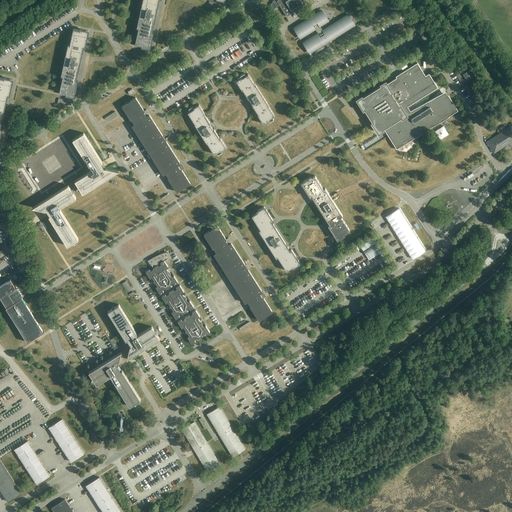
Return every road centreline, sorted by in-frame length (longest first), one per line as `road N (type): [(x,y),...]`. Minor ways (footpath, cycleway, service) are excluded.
road 1 (unclassified): [(511,168),(412,264),(5,511)]
road 2 (unclassified): [(31,511),(409,281),(511,186)]
road 3 (unknown): [(224,392),(239,418),(255,418),(315,368),(305,343)]
